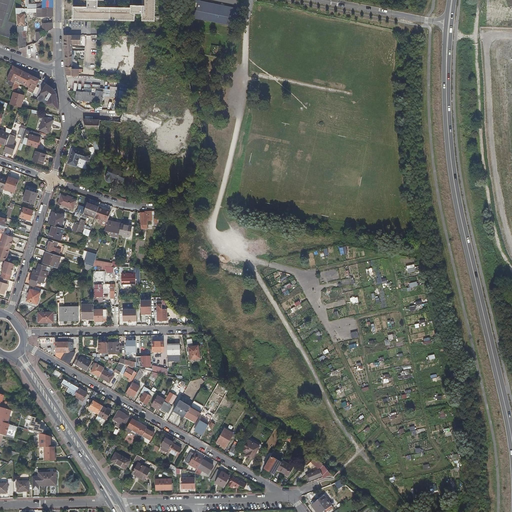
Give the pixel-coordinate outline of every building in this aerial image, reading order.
[(42,0),(42,4),(42,8),(53,8),(53,0),(42,0)] [(142,0),(142,6),(131,5),(131,8),(98,7),(98,0),(103,0),(102,0),(87,0),(87,7),(74,7),(73,20),(135,21),(135,14),(142,14),(142,21),(155,21),(155,0),(142,0)] [(191,17),(235,26),(239,8),(195,0),(194,0),(194,2),(198,3),(196,10),(192,10),(191,17)] [(25,8),(16,8),(19,49),(26,47),(26,31),(24,31),(24,26),(25,26),(25,13),(27,13),(36,12),(36,18),(53,17),(53,8),(42,8),(27,8),(27,6),(25,6),(25,8)] [(81,35),(64,35),(65,50),(72,50),(72,44),(81,45),(81,35)] [(129,36),(116,35),(115,44),(129,44),(129,36)] [(72,50),(65,50),(67,75),(79,76),(79,69),(75,69),(75,67),(73,66),(72,59),(74,59),(74,55),(72,55),(72,50)] [(0,59),(0,68),(2,70),(2,69),(8,72),(11,65),(0,59)] [(40,80),(13,66),(7,79),(15,83),(16,81),(20,83),(21,84),(30,89),(32,84),(37,86),(40,80)] [(16,81),(15,83),(12,90),(16,92),(20,83),(16,81)] [(45,83),(42,87),(44,91),(50,90),(51,89),(52,89),(53,89),(45,83)] [(37,86),(32,84),(30,89),(29,91),(33,93),(37,86)] [(83,92),(77,91),(76,100),(102,102),(103,100),(104,88),(92,87),(92,88),(85,87),(84,92),(83,92)] [(119,90),(104,88),(103,100),(104,100),(105,96),(116,97),(119,90)] [(126,92),(119,90),(116,97),(112,109),(119,110),(120,107),(126,92)] [(25,95),(14,92),(10,105),(20,107),(21,108),(25,95)] [(53,120),(43,117),(39,130),(49,133),(53,120)] [(87,130),(99,131),(99,137),(103,137),(103,143),(111,144),(138,146),(140,133),(138,133),(139,123),(119,121),(99,119),(84,119),(84,121),(87,130)] [(42,134),(25,129),(22,139),(20,143),(37,148),(42,134)] [(5,132),(0,130),(0,143),(6,146),(7,143),(10,134),(5,132)] [(7,143),(6,146),(4,152),(13,155),(16,146),(7,143)] [(91,155),(73,149),(68,163),(76,166),(79,157),(89,161),(91,155)] [(44,154),(36,151),(33,161),(41,164),(44,154)] [(126,173),(110,166),(106,176),(106,178),(106,179),(106,180),(107,181),(108,181),(110,181),(111,181),(112,180),(113,178),(122,182),(126,173)] [(8,178),(8,179),(4,189),(15,193),(19,181),(8,178)] [(38,193),(27,190),(23,201),(34,205),(38,193)] [(72,198),(61,194),(58,203),(73,209),(76,201),(71,199),(72,198)] [(152,211),(152,220),(154,220),(153,226),(158,227),(158,224),(157,224),(159,211),(161,212),(162,207),(155,206),(154,211),(152,211)] [(111,211),(99,207),(95,218),(100,220),(100,219),(107,221),(108,220),(111,211)] [(34,211),(24,208),(21,217),(27,219),(28,218),(31,220),(34,211)] [(85,209),(83,214),(81,217),(76,232),(81,234),(83,228),(89,230),(90,227),(84,225),(89,210),(85,209)] [(65,215),(52,211),(48,223),(52,224),(64,228),(66,221),(63,220),(65,215)] [(152,211),(140,212),(141,223),(141,228),(147,228),(147,225),(148,225),(147,220),(152,220),(152,211)] [(0,225),(6,227),(8,221),(6,220),(6,219),(0,216),(0,225)] [(107,221),(106,226),(105,230),(110,231),(119,233),(121,223),(108,220),(107,221)] [(132,226),(121,223),(119,233),(119,234),(130,236),(132,226)] [(64,228),(52,224),(48,235),(61,239),(64,228)] [(14,237),(4,234),(0,245),(0,246),(10,249),(11,245),(12,245),(13,241),(12,241),(14,237)] [(58,242),(50,239),(46,251),(59,255),(61,249),(56,248),(58,242)] [(0,246),(0,259),(6,261),(10,249),(0,246)] [(59,255),(46,251),(42,263),(57,268),(61,256),(59,255)] [(89,252),(88,251),(85,263),(93,266),(95,260),(97,254),(89,252)] [(2,272),(3,272),(1,278),(9,280),(10,280),(15,264),(6,261),(2,272)] [(37,270),(33,269),(32,273),(38,275),(46,277),(48,278),(49,272),(45,271),(47,266),(39,263),(37,270)] [(414,264),(406,266),(408,273),(416,271),(414,264)] [(337,270),(326,270),(327,279),(338,279),(337,270)] [(38,275),(32,273),(29,283),(35,285),(36,282),(40,283),(40,280),(44,282),(46,277),(38,275)] [(136,273),(122,273),(122,284),(136,284),(136,273)] [(1,278),(0,277),(0,293),(4,294),(6,287),(7,283),(9,280),(1,278)] [(32,289),(30,288),(26,300),(37,304),(41,292),(40,292),(41,288),(33,286),(32,289)] [(103,289),(94,289),(95,297),(103,297),(103,289)] [(353,291),(344,292),(348,316),(358,314),(356,303),(358,303),(357,297),(354,298),(353,291)] [(150,315),(150,300),(139,301),(139,315),(150,315)] [(157,304),(157,319),(158,320),(167,320),(167,309),(165,309),(162,309),(162,304),(162,300),(157,300),(157,304)] [(295,310),(302,308),(300,301),(293,303),(295,310)] [(94,304),(82,304),(82,319),(94,319),(94,304)] [(79,306),(60,307),(60,319),(79,319),(79,306)] [(103,309),(94,309),(95,321),(103,321),(103,316),(107,316),(107,308),(103,308),(103,309)] [(137,309),(123,309),(123,321),(137,320),(137,309)] [(38,312),(38,315),(38,322),(54,322),(54,321),(57,321),(57,314),(54,314),(54,312),(38,312)] [(319,332),(313,334),(316,341),(322,339),(319,332)] [(136,339),(126,339),(126,351),(136,351),(136,339)] [(74,341),(56,342),(56,352),(63,352),(70,352),(74,352),(74,341)] [(152,341),(152,346),(153,351),(152,352),(164,351),(164,341),(152,341)] [(108,342),(99,342),(99,353),(108,352),(108,342)] [(119,342),(109,342),(109,354),(120,353),(119,342)] [(180,344),(167,344),(167,354),(180,354),(180,344)] [(198,345),(189,347),(191,360),(201,358),(198,345)] [(83,353),(80,353),(74,363),(87,370),(92,362),(86,358),(85,360),(81,357),(83,353)] [(136,358),(136,362),(136,367),(140,368),(140,366),(151,366),(151,356),(141,356),(141,361),(139,361),(139,358),(136,358)] [(119,363),(109,360),(105,368),(104,369),(114,375),(110,382),(99,376),(97,380),(111,388),(119,375),(113,372),(115,368),(119,363)] [(92,367),(94,368),(91,372),(99,376),(104,369),(105,368),(96,363),(94,362),(92,367)] [(125,364),(119,363),(115,368),(121,372),(125,364)] [(134,366),(125,364),(121,372),(120,372),(124,374),(124,375),(129,378),(128,380),(131,382),(136,374),(133,373),(134,371),(132,369),(134,366)] [(153,371),(140,368),(135,377),(139,380),(143,372),(151,375),(153,371)] [(114,375),(104,369),(99,376),(110,382),(114,375)] [(159,373),(153,371),(151,375),(149,378),(154,381),(159,373)] [(62,383),(69,388),(67,391),(74,396),(79,387),(64,379),(62,383)] [(140,387),(132,382),(127,392),(134,397),(140,387)] [(201,389),(191,383),(184,395),(189,398),(188,400),(193,403),(201,389)] [(88,392),(79,387),(74,396),(83,401),(88,392)] [(149,395),(145,392),(140,400),(147,404),(152,396),(153,397),(155,393),(151,391),(149,395)] [(166,399),(158,395),(152,406),(159,410),(161,408),(164,403),(166,399)] [(103,406),(94,400),(89,408),(99,413),(103,406)] [(191,406),(180,400),(174,410),(185,417),(185,416),(191,406)] [(172,408),(164,403),(161,408),(169,413),(172,408)] [(103,405),(103,406),(99,413),(98,415),(106,420),(111,410),(103,405)] [(191,406),(185,416),(196,422),(202,412),(191,406)] [(0,421),(7,423),(11,410),(4,408),(0,407),(0,421)] [(130,417),(118,410),(113,419),(118,422),(116,425),(122,429),(124,425),(125,426),(130,417)] [(26,419),(30,420),(27,429),(42,433),(43,429),(39,428),(39,424),(36,423),(37,422),(34,421),(35,417),(28,415),(26,419)] [(209,425),(201,420),(195,430),(203,435),(209,425)] [(7,423),(0,421),(0,434),(3,435),(5,436),(9,424),(7,423)] [(148,427),(137,421),(132,429),(143,436),(147,428),(148,427)] [(155,432),(147,428),(143,436),(151,440),(155,432)] [(234,434),(225,428),(216,442),(221,445),(226,448),(234,434)] [(161,435),(157,433),(150,444),(154,446),(155,445),(161,435)] [(174,442),(166,437),(161,445),(169,449),(173,443),(174,442)] [(260,446),(249,440),(243,451),(245,452),(247,453),(245,456),(252,460),(260,446)] [(173,443),(169,449),(169,451),(177,456),(182,448),(173,443)] [(239,447),(234,443),(229,451),(235,454),(239,447)] [(155,445),(154,446),(150,452),(156,455),(160,448),(160,447),(155,445)] [(54,446),(43,447),(43,461),(55,460),(55,456),(54,455),(54,446)] [(20,453),(12,451),(8,463),(13,458),(20,453)] [(131,461),(116,452),(112,460),(126,469),(131,461)] [(195,454),(191,452),(185,461),(198,468),(203,459),(204,458),(196,453),(195,454)] [(282,462),(271,456),(264,468),(275,474),(278,469),(282,462)] [(313,459),(320,465),(325,470),(329,475),(332,474),(328,468),(323,462),(320,460),(318,461),(314,458),(313,459)] [(214,465),(203,459),(198,468),(209,474),(214,465)] [(311,462),(319,470),(305,475),(308,481),(322,476),(323,477),(329,475),(325,470),(320,465),(313,459),(311,462)] [(282,461),(282,462),(278,469),(288,476),(293,466),(282,461)] [(151,469),(138,462),(132,474),(145,480),(151,469)] [(177,467),(171,464),(167,471),(177,477),(177,468),(177,467)] [(222,471),(217,469),(211,480),(215,483),(222,471)] [(222,471),(215,483),(223,487),(230,476),(222,471)] [(57,473),(39,473),(39,486),(49,486),(49,484),(57,484),(57,473)] [(247,484),(233,476),(228,485),(232,487),(234,485),(238,488),(240,484),(245,487),(247,484)] [(195,477),(181,478),(182,488),(196,488),(195,477)] [(172,479),(156,479),(156,490),(172,489),(172,479)] [(29,481),(17,481),(18,492),(30,492),(29,481)] [(332,505),(324,496),(311,506),(316,511),(324,511),(332,505)]
